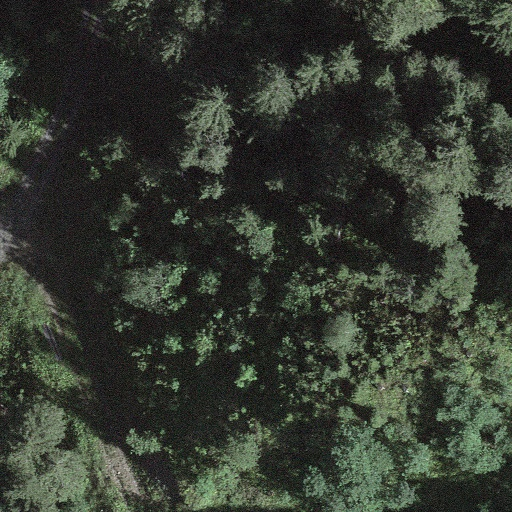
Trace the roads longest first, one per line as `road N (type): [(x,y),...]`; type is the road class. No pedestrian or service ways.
road 1 (track): [(21,206),(129,511)]
road 2 (track): [(0,237),(69,107),(101,0)]
